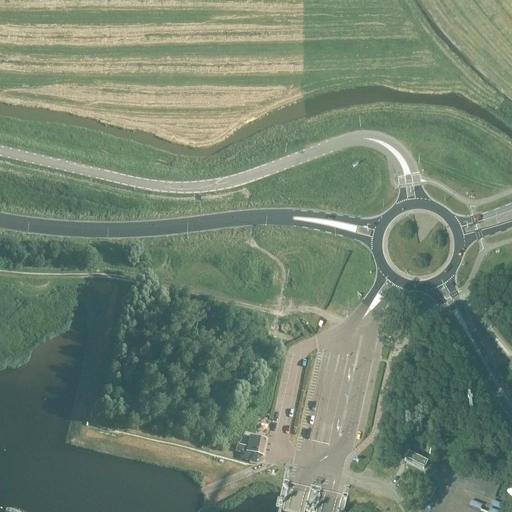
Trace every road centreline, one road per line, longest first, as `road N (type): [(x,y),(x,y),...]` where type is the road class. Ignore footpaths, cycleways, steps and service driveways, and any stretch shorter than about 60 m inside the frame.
road 1 (tertiary): [(402,164),(384,145),(358,140),(223,184),(153,188),(0,151)]
road 2 (primary): [(323,223),(251,219),(109,232),(0,223)]
road 3 (track): [(105,276),(359,323)]
road 4 (tertiary): [(321,462),(347,438),(369,335),(359,323)]
road 5 (tertiary): [(321,462),(338,356),(359,323)]
